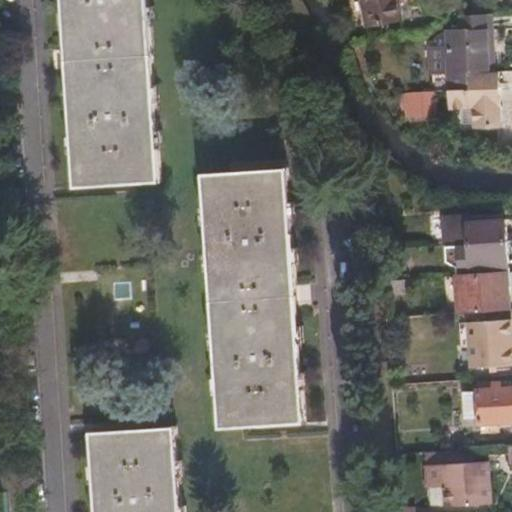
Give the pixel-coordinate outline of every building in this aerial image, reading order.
[(67,0),(71,70),(77,194),(159,191),(149,0),(67,0)] [(366,25),(361,0),(349,0),(354,27),(366,25)] [(406,21),(401,0),(361,0),(366,25),(366,27),(406,21)] [(484,20),(465,23),(465,34),(484,33),(484,20)] [(355,40),(352,28),(342,30),(344,42),(355,40)] [(484,33),(465,34),(446,36),(446,49),(427,50),(430,78),(448,77),(449,94),(470,92),(469,76),(488,74),(487,59),(491,58),(491,44),(485,44),(484,33)] [(501,123),(498,73),(488,74),(469,76),(470,92),(449,94),(450,109),(475,108),(476,124),(501,123)] [(433,95),(403,97),(406,110),(414,110),(416,120),(436,119),(433,95)] [(242,436),(249,437),(304,433),(297,312),(289,181),(234,184),(227,184),(207,186),(222,437),(242,436)] [(466,244),(509,242),(506,217),(479,218),(478,213),(467,213),(467,218),(446,219),(447,245),(466,244)] [(510,272),(509,242),(466,244),(467,270),(461,270),(461,275),(510,272)] [(511,299),(511,286),(510,272),(461,275),(463,310),(511,307),(511,299)] [(396,279),(380,280),(380,293),(396,292),(396,279)] [(511,318),(471,320),(472,343),(473,365),(511,362),(511,318)] [(472,343),(471,320),(461,321),(462,343),(472,343)] [(511,421),(511,379),(511,378),(471,380),(472,389),(458,390),(460,417),(472,416),(473,424),(511,421)] [(99,511),(180,511),(177,441),(96,446),(99,511)] [(511,460),(511,444),(502,445),(504,460),(511,460)] [(473,459),(473,447),(421,449),(421,484),(438,484),(438,504),(485,502),(483,459),(473,459)]
